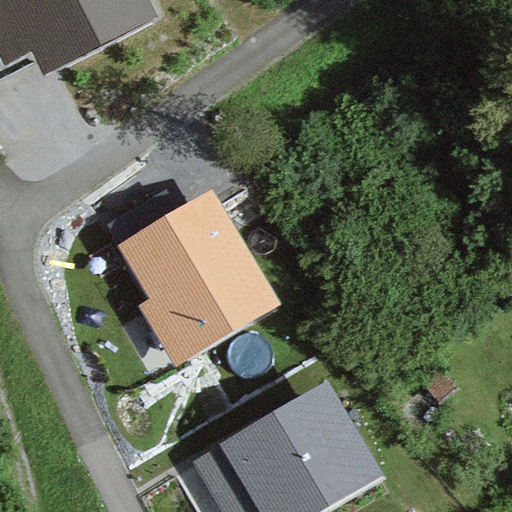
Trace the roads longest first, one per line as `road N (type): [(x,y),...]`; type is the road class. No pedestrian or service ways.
road 1 (residential): [(324,0),(7,224)]
road 2 (residential): [(7,224),(22,298),(135,511)]
